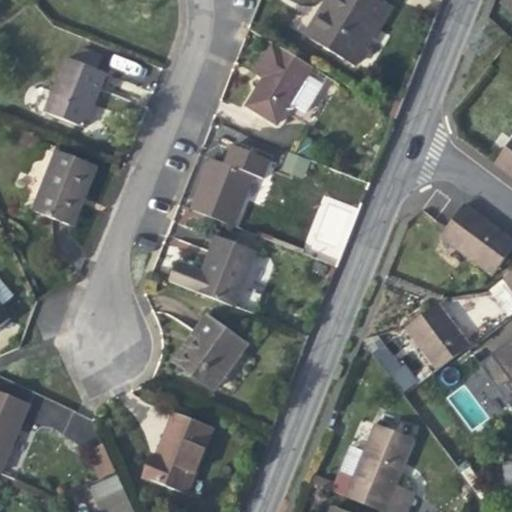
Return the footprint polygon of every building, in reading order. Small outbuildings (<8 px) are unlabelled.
[(392,8),(378,0),(335,0),(322,22),(317,19),(306,37),(356,67),(392,8)] [(328,0),(328,1),(317,19),(322,22),(335,0),(328,0)] [(256,73),(267,80),(296,97),(314,68),(274,44),(263,61),(256,73)] [(72,60),(101,71),(105,61),(76,50),(72,60)] [(107,73),(101,71),(72,60),(66,58),(45,113),(86,129),(96,101),(107,73)] [(296,97),(267,80),(262,88),(259,86),(247,107),(279,126),(296,97)] [(511,142),(495,166),(511,178),(511,142)] [(33,212),(68,226),(83,189),(89,191),(99,167),(58,150),(33,212)] [(192,211),(235,228),(255,176),(213,159),(202,185),(192,211)] [(84,202),(89,191),(83,189),(68,226),(74,228),(84,202)] [(340,260),(358,210),(323,197),(305,248),(340,260)] [(491,278),(511,249),(511,241),(492,226),(463,205),(438,238),(491,278)] [(209,257),(203,273),(196,292),(236,308),(258,252),(218,236),(209,257)] [(170,282),(196,292),(203,273),(177,262),(170,282)] [(511,274),(502,281),(511,294),(511,274)] [(0,328),(12,319),(0,303),(0,328)] [(435,372),(469,347),(438,305),(420,318),(404,330),(435,372)] [(177,365),(214,392),(248,345),(207,316),(199,327),(203,330),(193,343),(177,365)] [(399,393),(414,384),(382,334),(368,343),(399,393)] [(511,339),(478,366),(511,411),(511,339)] [(0,456),(7,459),(30,404),(0,391),(0,456)] [(382,410),(376,425),(397,434),(404,419),(382,410)] [(164,435),(156,455),(198,472),(216,429),(174,412),(164,435)] [(376,425),(364,453),(355,477),(346,498),(380,511),(389,511),(401,486),(395,484),(399,475),(413,440),(397,434),(376,425)] [(114,468),(101,438),(84,446),(98,475),(114,468)] [(339,471),(355,477),(364,453),(349,447),(339,471)] [(189,496),(198,472),(156,455),(152,453),(142,477),(189,496)] [(87,484),(93,497),(120,485),(114,472),(87,484)]
